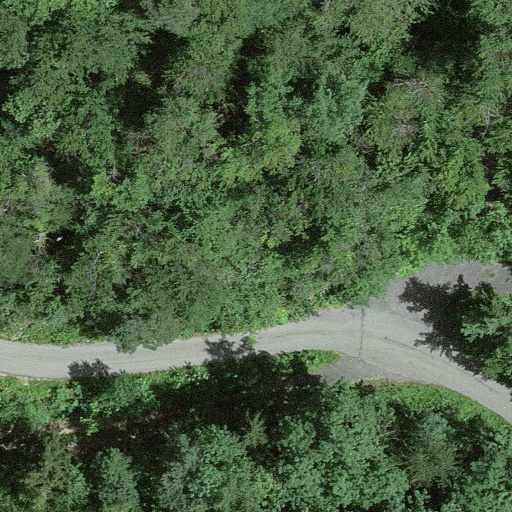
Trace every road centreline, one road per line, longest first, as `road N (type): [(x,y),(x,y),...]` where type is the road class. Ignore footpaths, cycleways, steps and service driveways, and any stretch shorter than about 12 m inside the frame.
road 1 (track): [(511,289),(497,281),(438,285),(394,300),(368,330),(361,355),(269,401),(115,450),(0,442)]
road 2 (unclassified): [(0,347),(98,358),(361,355),(511,414)]
